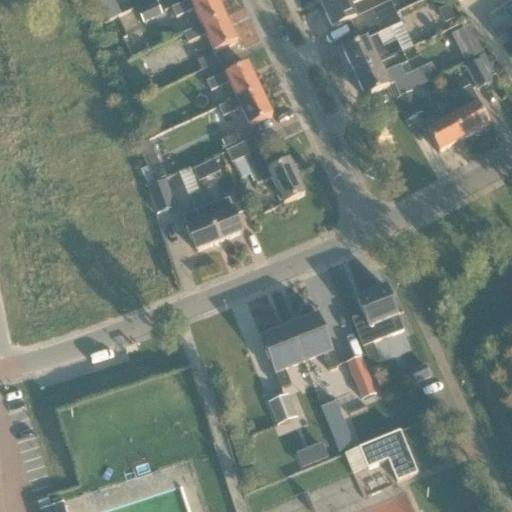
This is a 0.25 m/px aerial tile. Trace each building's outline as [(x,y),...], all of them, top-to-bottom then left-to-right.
[(39,0),(2,0),(4,11),(41,4),(39,0)] [(71,0),(58,0),(60,8),(73,5),(71,0)] [(202,29),(224,19),(214,0),(196,0),(190,3),(188,1),(170,9),(175,19),(193,11),(200,27),(202,29)] [(316,0),(321,8),(338,0),(316,0)] [(356,20),(350,9),(368,0),(338,0),(321,8),(332,32),(349,23),(354,34),(395,16),(389,4),(356,20)] [(41,4),(4,11),(10,40),(46,33),(41,4)] [(156,5),(138,13),(144,25),(162,17),(156,5)] [(437,12),(444,26),(454,21),(448,8),(437,12)] [(353,76),(400,54),(395,44),(382,50),(376,38),(400,27),(395,16),(354,34),(360,46),(343,54),(353,76)] [(202,29),(200,27),(182,35),(187,45),(205,36),(214,55),(236,45),(224,19),(202,29)] [(46,33),(10,40),(16,70),(52,62),(46,33)] [(476,41),(458,51),(465,64),(479,57),(483,55),(476,41)] [(82,47),(68,50),(70,59),(83,56),(82,47)] [(400,54),(353,76),(365,100),(388,89),(382,77),(406,66),(400,54)] [(83,56),(70,59),(72,68),(85,65),(83,56)] [(482,58),(478,59),(480,62),(479,63),(489,81),(494,78),(496,77),(484,56),(482,58)] [(52,62),(16,70),(22,99),(58,92),(52,62)] [(464,70),(476,91),(491,84),(489,81),(479,63),(464,70)] [(237,103),(259,93),(246,66),(224,76),(224,74),(205,83),(209,93),(228,84),(236,100),(237,103)] [(400,97),(424,86),(437,80),(432,68),(418,75),(395,86),(400,97)] [(451,121),(463,142),(489,128),(477,107),(479,106),(470,89),(460,94),(469,111),(454,119),(451,121)] [(237,103),(236,100),(217,108),(222,119),(241,110),(250,129),(271,119),(259,93),(237,103)] [(422,115),(412,94),(396,101),(406,123),(422,115)] [(451,121),(454,119),(445,103),(435,108),(445,125),(426,135),(438,156),(463,142),(451,121)] [(57,115),(58,133),(88,130),(86,113),(57,115)] [(21,127),(0,131),(0,157),(0,160),(26,156),(21,127)] [(98,134),(84,136),(85,145),(99,143),(98,134)] [(221,142),(226,152),(237,147),(240,145),(236,135),(221,142)] [(268,173),(252,140),(240,145),(237,147),(226,152),(225,153),(231,165),(233,164),(242,182),(251,177),(256,186),(269,180),(282,205),(304,196),(288,164),(268,173)] [(99,143),(85,145),(87,154),(101,151),(99,143)] [(143,162),(155,156),(150,145),(138,151),(143,162)] [(26,156),(0,160),(6,189),(32,184),(26,156)] [(45,160),(47,193),(75,192),(74,178),(80,177),(79,158),(45,160)] [(204,167),(193,172),(199,185),(210,180),(204,167)] [(167,181),(161,169),(149,175),(154,186),(167,181)] [(105,171),(91,174),(92,182),(106,180),(105,171)] [(119,187),(122,208),(147,204),(144,183),(119,187)] [(32,184),(6,189),(11,218),(37,213),(32,184)] [(175,210),(165,184),(147,190),(156,217),(175,210)] [(205,211),(214,207),(208,191),(198,195),(205,211)] [(194,215),(205,211),(198,195),(188,199),(194,215)] [(214,207),(205,211),(218,245),(241,236),(227,202),(214,207)] [(195,255),(218,245),(205,211),(194,215),(181,221),(195,255)] [(116,226),(108,228),(112,241),(120,239),(116,226)] [(108,228),(99,231),(104,244),(112,241),(108,228)] [(59,236),(50,239),(54,252),(63,249),(59,236)] [(50,239),(42,242),(46,254),(54,252),(50,239)] [(146,251),(118,260),(127,285),(154,276),(146,251)] [(116,254),(88,263),(89,265),(88,265),(101,301),(102,300),(101,297),(128,288),(127,285),(118,260),(116,254)] [(88,265),(62,274),(74,310),(101,301),(88,265)] [(61,270),(33,279),(45,314),(71,305),(73,311),(74,310),(62,274),(61,270)] [(362,317),(351,321),(362,350),(373,345),(393,337),(403,333),(397,319),(385,289),(355,301),(362,317)] [(287,325),(303,365),(322,358),(328,373),(338,369),(317,317),(292,326),(291,323),(287,325)] [(303,365),(287,325),(283,327),(284,330),(259,340),(280,392),(290,388),(284,373),(303,365)] [(373,345),(362,350),(370,369),(380,365),(373,345)] [(347,365),(362,403),(375,397),(360,360),(347,365)] [(431,380),(425,368),(411,375),(416,387),(431,380)] [(284,399),(268,405),(277,428),(293,422),(284,399)] [(335,404),(320,411),(339,455),(353,449),(335,404)] [(358,451),(366,472),(387,463),(396,485),(417,477),(399,434),(391,438),(363,449),(358,451)] [(36,506),(38,511),(43,511),(51,509),(48,501),(36,506)]
